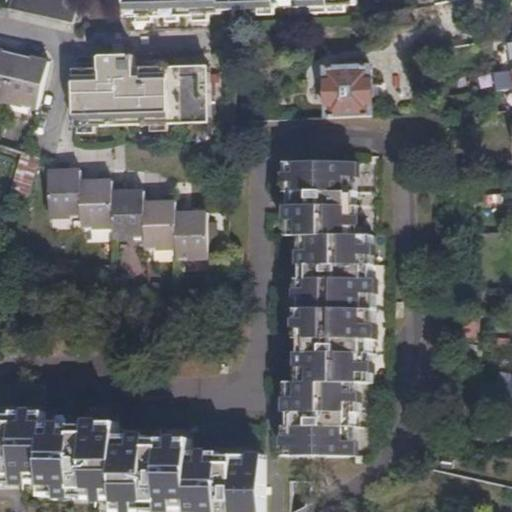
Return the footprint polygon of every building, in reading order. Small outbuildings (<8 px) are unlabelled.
[(84,0),(14,0),(13,9),(78,25),(84,0)] [(127,0),(127,15),(221,12),(221,9),(357,4),(356,0),(127,0)] [(113,44),(114,56),(126,55),(126,49),(126,44),(113,44)] [(0,98),(40,108),(51,62),(42,59),(35,57),(36,54),(7,46),(6,50),(0,48),(0,98)] [(102,70),(97,69),(80,70),(76,70),(78,127),(81,127),(98,126),(119,125),(119,119),(132,119),(132,125),(153,124),(169,124),(187,123),(186,116),(199,116),(199,123),(214,123),(211,66),(138,68),(137,55),(126,55),(114,56),(102,56),(102,70)] [(329,69),(331,118),(375,116),(373,66),(329,69)] [(499,92),(511,91),(511,74),(498,75),(499,92)] [(439,95),(441,113),(454,113),(452,94),(439,95)] [(98,126),(81,127),(81,134),(98,133),(98,126)] [(25,150),(19,169),(36,174),(42,156),(25,150)] [(356,163),(292,163),(292,207),(294,207),(294,236),(310,236),(309,264),(305,264),(304,352),(308,352),(308,381),(293,381),(293,410),(290,410),(291,454),(354,454),(354,426),(357,426),(358,381),(371,381),(371,353),(375,352),(375,264),(372,263),(372,235),(358,234),(358,191),(355,191),(356,163)] [(36,174),(19,169),(9,201),(26,206),(36,174)] [(85,217),(84,181),(83,170),(51,171),(53,217),(85,217)] [(84,181),(85,217),(86,228),(117,227),(116,192),(115,180),(84,181)] [(116,192),(117,227),(117,240),(148,239),(148,203),(147,190),(116,192)] [(148,203),(148,239),(149,251),(181,250),(179,213),(178,202),(148,203)] [(179,213),(181,250),(181,262),(211,260),(209,212),(179,213)] [(464,342),(480,343),(480,317),(465,317),(465,336),(464,342)] [(479,361),(480,347),(464,347),(463,360),(479,361)] [(498,394),(495,406),(511,410),(511,373),(503,372),(498,394)] [(2,419),(0,418),(0,482),(17,482),(17,479),(46,479),(46,491),(74,491),(74,496),(119,496),(120,509),(164,509),(164,505),(192,505),(192,511),(265,511),(266,459),(237,458),(236,455),(193,455),(193,442),(164,442),(164,440),(120,439),(120,426),(74,426),(74,429),(47,429),(47,416),(2,415),(2,419)] [(511,487),(511,471),(504,470),(500,485),(511,487)]
